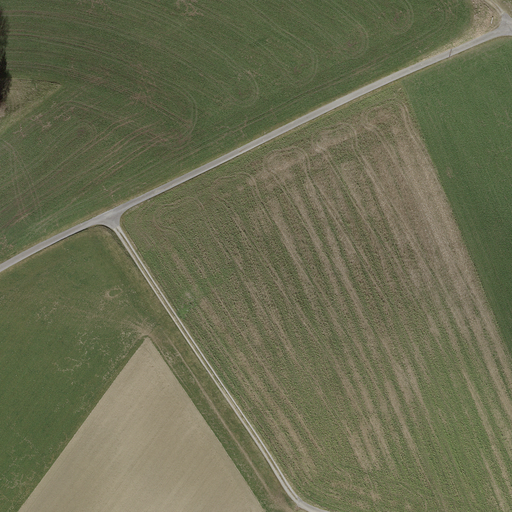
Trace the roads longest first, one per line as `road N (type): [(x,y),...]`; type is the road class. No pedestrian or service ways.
road 1 (track): [(0,270),(347,99),(511,29)]
road 2 (track): [(108,217),(289,490),(314,511)]
